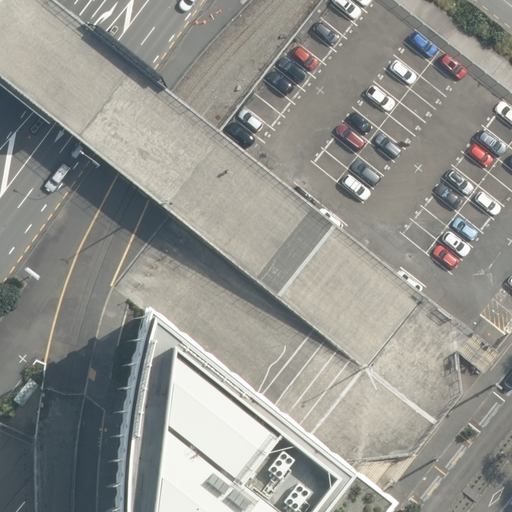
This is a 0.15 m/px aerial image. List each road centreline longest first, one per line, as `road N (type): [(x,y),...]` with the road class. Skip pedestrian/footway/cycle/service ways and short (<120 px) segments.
road 1 (primary): [(176,0),(0,232)]
road 2 (primary): [(0,106),(77,0)]
